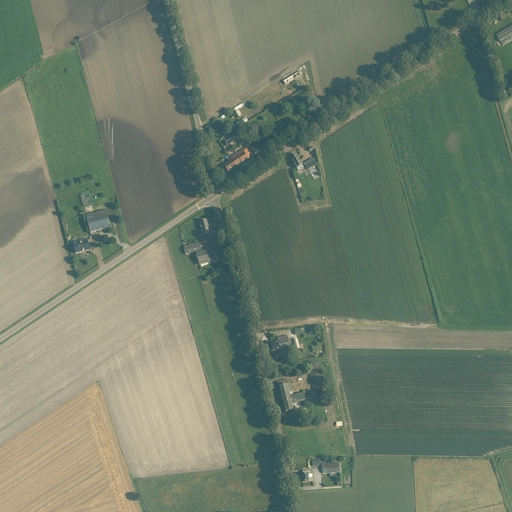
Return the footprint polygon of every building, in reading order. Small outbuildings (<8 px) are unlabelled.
[(511,35),(511,25),(496,35),(500,43),(511,35)] [(222,139),(227,146),(237,139),(233,132),(222,139)] [(230,158),(236,167),(248,159),(254,156),(248,147),(230,158)] [(296,169),(302,166),(296,154),(290,158),(293,161),(291,162),(294,166),(296,169)] [(229,163),(224,166),(228,172),(236,167),(230,158),(227,160),(229,163)] [(317,165),(313,158),(303,164),(307,171),(317,165)] [(86,216),(90,233),(111,228),(107,210),(86,216)] [(200,222),(200,223),(203,235),(212,232),(211,227),(209,227),(207,220),(200,222)] [(83,243),(82,240),(78,242),(79,244),(74,246),(76,254),(90,250),(88,242),(83,243)] [(183,248),(185,255),(201,251),(199,243),(183,248)] [(200,266),(219,260),(216,248),(196,253),(200,266)] [(294,345),(292,339),(288,340),(276,343),(271,344),(273,351),(277,350),(289,347),(289,346),(294,345)] [(308,366),(312,383),(324,380),(319,364),(308,366)] [(279,387),(282,401),(291,399),(290,396),(289,393),(292,392),(290,384),(287,384),(286,380),(277,382),(279,387)] [(324,380),(312,383),(316,399),(328,396),(324,380)] [(291,399),(282,401),(285,412),(293,410),(292,403),(309,398),(307,392),(290,396),(291,399)] [(322,465),(322,474),(340,473),(339,464),(322,465)] [(311,478),(311,471),(303,472),(303,475),(302,475),(302,483),(307,482),(309,482),(313,482),(313,478),(311,478)]
